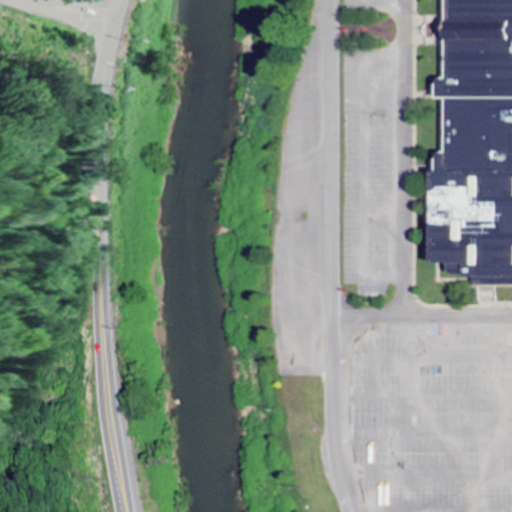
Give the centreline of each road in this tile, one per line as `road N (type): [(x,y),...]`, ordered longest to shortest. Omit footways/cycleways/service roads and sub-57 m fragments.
road 1 (secondary): [(127,511),(102,291),(105,126),(124,0)]
road 2 (residential): [(348,511),(331,409),(331,0)]
road 3 (residential): [(331,320),(462,320)]
